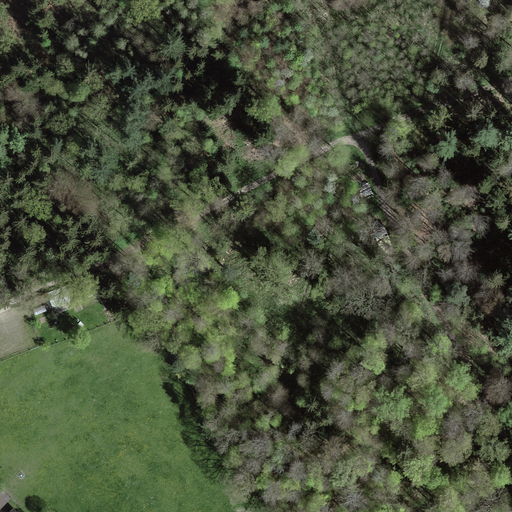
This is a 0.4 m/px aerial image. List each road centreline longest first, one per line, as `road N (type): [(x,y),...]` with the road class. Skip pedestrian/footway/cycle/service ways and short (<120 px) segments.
road 1 (track): [(115,256),(322,149),(511,80)]
road 2 (track): [(511,429),(406,253),(359,136)]
road 3 (track): [(0,308),(115,256)]
